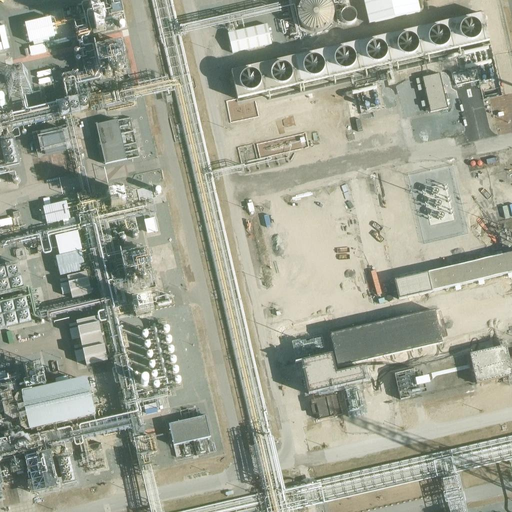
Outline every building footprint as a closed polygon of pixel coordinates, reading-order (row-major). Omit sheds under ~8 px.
[(511,0),(154,0),(159,21),(158,21),(171,78),(138,86),(139,89),(133,91),(132,90),(79,102),(76,86),(128,73),(121,42),(109,44),(106,32),(126,28),(119,0),(105,0),(62,9),(65,21),(71,19),(78,48),(73,50),(77,74),(61,80),(66,105),(45,109),(40,91),(20,96),(24,114),(12,117),(12,115),(0,118),(0,133),(10,130),(11,133),(13,132),(13,130),(53,120),(54,123),(59,122),(60,122),(66,121),(68,129),(62,130),(63,138),(69,136),(78,174),(84,173),(72,120),(93,115),(92,111),(174,93),(254,443),(254,447),(252,448),(258,472),(263,493),(284,489),(279,467),(180,36),(201,31),(291,11),(296,36),(293,36),(294,40),(297,39),(297,40),(301,39),(292,0),(288,0),(289,4),(199,24),(178,29),(171,0),(511,0)] [(332,23),(334,17),(333,10),(330,5),(326,0),(325,0),(305,0),(303,1),(300,6),(297,11),(297,17),(299,23),(302,28),(306,31),(312,33),(318,33),(324,32),(329,28),(332,23)] [(416,0),(362,0),(368,25),(420,13),(416,0)] [(488,43),(482,16),(231,73),(238,101),(488,43)] [(25,24),(30,44),(55,38),(51,19),(25,24)] [(267,26),(228,35),(232,55),(272,46),(267,26)] [(0,56),(11,54),(4,27),(0,27),(0,56)] [(44,45),(29,49),(31,57),(46,54),(44,45)] [(27,71),(3,77),(8,98),(32,93),(27,71)] [(439,75),(422,79),(430,114),(447,110),(439,75)] [(52,77),(39,81),(40,86),(53,83),(52,77)] [(96,127),(99,140),(96,141),(100,157),(103,156),(105,166),(126,161),(117,122),(96,127)] [(33,142),(35,152),(44,151),(46,157),(66,152),(63,138),(62,130),(61,129),(40,134),(42,140),(33,142)] [(290,139),(291,148),(299,148),(299,138),(290,139)] [(18,164),(12,140),(0,143),(6,167),(18,164)] [(148,171),(142,173),(145,184),(151,182),(148,171)] [(162,511),(158,495),(153,473),(152,473),(140,417),(141,417),(141,416),(139,404),(168,397),(167,395),(152,398),(151,391),(174,386),(175,389),(182,387),(168,319),(159,321),(159,323),(139,328),(151,380),(148,381),(147,380),(146,380),(145,379),(144,379),(142,380),(141,381),(141,383),(137,384),(137,383),(134,381),(133,375),(131,374),(125,349),(129,349),(126,336),(122,337),(115,309),(126,306),(121,282),(125,280),(151,273),(146,250),(121,256),(122,261),(116,263),(108,226),(155,215),(153,205),(134,209),(133,203),(134,202),(131,190),(129,190),(129,188),(105,194),(106,197),(102,198),(101,193),(93,195),(93,198),(89,199),(88,195),(82,197),(81,195),(77,196),(79,207),(76,207),(77,214),(75,215),(77,224),(76,224),(75,219),(70,219),(66,203),(43,208),(44,211),(41,212),(42,216),(44,215),(45,217),(42,217),(43,221),(46,220),(47,225),(63,221),(64,228),(71,226),(71,227),(2,243),(3,248),(9,246),(9,248),(14,246),(14,245),(39,240),(43,255),(44,255),(45,256),(50,254),(51,254),(51,253),(51,252),(48,238),(85,229),(95,272),(86,274),(86,273),(67,278),(67,279),(60,281),(60,283),(68,281),(68,284),(60,286),(62,296),(71,294),(72,300),(91,295),(91,293),(93,292),(92,290),(90,291),(88,282),(96,280),(101,300),(37,315),(31,291),(24,292),(18,264),(0,267),(0,297),(23,292),(24,296),(0,302),(0,331),(32,324),(26,300),(30,299),(34,317),(34,318),(35,319),(36,319),(39,318),(40,320),(102,306),(104,312),(99,313),(98,314),(98,315),(97,316),(97,317),(99,323),(100,324),(101,324),(102,324),(106,323),(108,331),(100,332),(97,318),(76,323),(76,324),(68,326),(77,363),(85,361),(86,366),(107,361),(104,347),(111,345),(112,347),(107,348),(110,361),(115,361),(117,369),(113,370),(113,371),(113,372),(115,384),(116,385),(117,385),(120,384),(128,415),(96,422),(87,380),(23,395),(22,390),(19,390),(15,379),(11,380),(10,378),(6,379),(5,373),(0,374),(0,446),(1,450),(0,450),(0,498),(2,497),(0,486),(0,479),(9,477),(8,475),(7,475),(5,467),(2,468),(0,459),(25,454),(27,463),(26,464),(26,465),(28,473),(30,473),(34,494),(30,495),(31,497),(49,493),(49,491),(58,489),(50,453),(49,453),(48,448),(61,445),(61,444),(82,440),(84,447),(81,448),(82,454),(85,453),(88,464),(87,464),(87,467),(86,467),(87,472),(105,468),(104,461),(93,463),(91,453),(99,451),(100,450),(102,449),(100,443),(86,447),(84,439),(128,429),(131,443),(134,443),(146,498),(149,511),(162,511)] [(155,219),(144,221),(147,235),(158,233),(155,219)] [(511,274),(511,254),(494,259),(426,274),(431,293),(511,274)] [(133,291),(135,313),(153,311),(150,289),(133,291)] [(156,297),(158,307),(170,304),(168,295),(156,297)] [(485,351),(470,355),(477,385),(502,379),(503,382),(507,381),(507,378),(511,376),(511,373),(506,346),(495,349),(494,345),(490,346),(491,350),(489,350),(488,346),(485,347),(485,351)] [(391,373),(403,370),(400,361),(389,364),(391,371),(391,373)] [(428,376),(415,379),(416,386),(430,384),(428,376)] [(337,395),(310,401),(312,406),(310,406),(313,415),(318,414),(320,420),(341,415),(337,395)] [(155,404),(144,406),(145,413),(157,410),(155,404)] [(206,417),(169,425),(169,426),(166,427),(170,444),(173,443),(176,458),(181,457),(178,445),(211,438),(206,417)] [(511,436),(284,489),(287,511),(441,477),(460,472),(511,459),(511,436)] [(70,457),(57,460),(63,485),(75,482),(70,457)] [(469,511),(466,495),(460,472),(441,477),(446,499),(448,511),(469,511)] [(284,489),(263,493),(269,511),(287,511),(284,489)] [(269,511),(263,493),(180,511),(269,511)]
